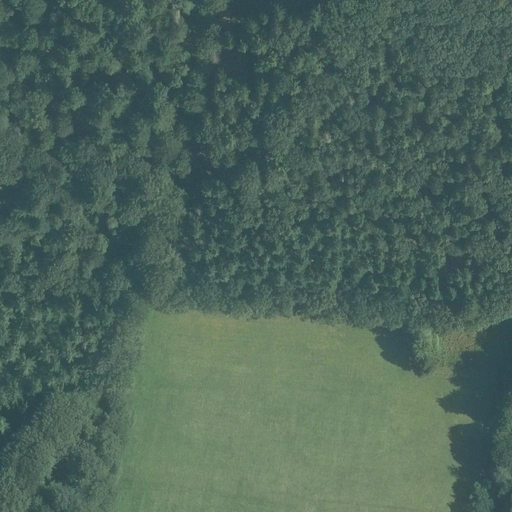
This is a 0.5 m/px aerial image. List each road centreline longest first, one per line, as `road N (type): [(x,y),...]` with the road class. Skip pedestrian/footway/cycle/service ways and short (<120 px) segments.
road 1 (track): [(0,508),(127,302),(195,28),(245,0)]
road 2 (track): [(0,272),(500,310)]
road 3 (track): [(473,511),(507,341),(499,297),(511,236)]
